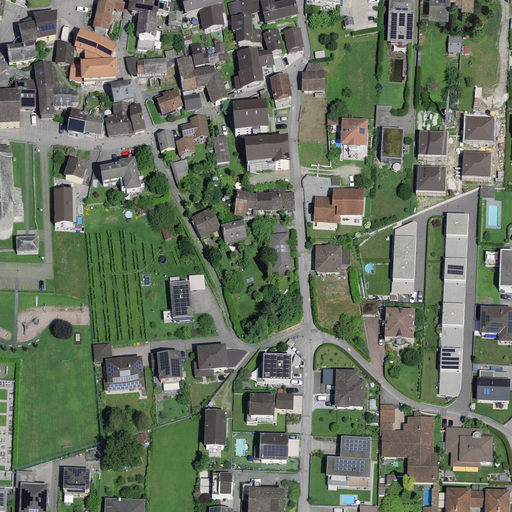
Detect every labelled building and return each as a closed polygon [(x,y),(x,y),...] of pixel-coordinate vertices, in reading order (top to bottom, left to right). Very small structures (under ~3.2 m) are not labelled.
[(115,1),(109,0),(98,0),(92,26),(108,30),(113,10),(115,1)] [(115,0),(115,1),(113,10),(124,13),(126,3),(115,0)] [(159,0),(129,0),(128,10),(139,12),(156,14),(156,12),(157,12),(159,0)] [(222,0),(181,0),(185,12),(198,9),(223,3),(222,0)] [(262,0),(240,0),(227,4),(230,17),(252,14),(262,10),(260,1),(262,1),(262,0)] [(265,0),(262,1),(260,1),(262,10),(265,23),(298,14),(294,0),(285,0),(274,3),(273,0),(265,0)] [(388,0),(389,1),(387,41),(413,42),(414,0),(388,0)] [(429,0),(428,21),(448,22),(449,2),(449,0),(429,0)] [(449,0),(449,2),(455,3),(455,6),(461,6),(461,13),(473,13),(473,0),(449,0)] [(224,13),(223,3),(198,9),(202,30),(224,24),(222,13),(224,13)] [(57,10),(33,13),(34,16),(40,38),(56,34),(57,10)] [(156,14),(139,12),(136,34),(138,35),(154,37),(156,37),(158,15),(156,14)] [(182,12),(170,12),(168,24),(181,27),(182,12)] [(252,14),(230,17),(231,30),(236,30),(236,42),(250,41),(250,43),(261,42),(261,30),(252,29),(252,14)] [(40,38),(34,16),(22,20),(24,23),(18,24),(22,42),(33,40),(40,38)] [(100,36),(80,28),(74,44),(74,46),(75,47),(84,50),(93,53),(102,58),(111,58),(116,44),(100,36)] [(300,28),(283,31),(287,53),(302,50),(302,48),(304,47),(300,28)] [(278,29),(263,33),(267,50),(268,53),(272,52),(283,48),(278,29)] [(152,51),(154,37),(138,35),(137,49),(152,51)] [(463,53),(463,38),(450,38),(450,53),(463,53)] [(22,42),(6,44),(9,62),(36,58),(33,40),(22,42)] [(74,44),(57,41),(55,62),(70,65),(72,65),(72,63),(75,47),(74,46),(74,44)] [(200,43),(190,45),(194,66),(209,63),(208,55),(208,53),(202,54),(200,43)] [(224,43),(214,45),(215,54),(225,52),(224,43)] [(257,48),(236,51),(240,71),(260,67),(257,52),(257,48)] [(164,51),(166,58),(166,60),(176,58),(174,49),(164,51)] [(93,53),(84,50),(85,59),(102,58),(93,53)] [(274,65),(272,52),(268,53),(267,50),(257,52),(260,67),(261,67),(274,65)] [(0,72),(8,68),(0,52),(0,72)] [(229,60),(228,53),(218,55),(220,62),(229,60)] [(217,54),(208,55),(209,63),(219,62),(217,54)] [(191,56),(176,60),(182,91),(196,88),(192,70),(194,69),(191,56)] [(85,59),(80,59),(80,64),(81,78),(117,76),(116,57),(111,58),(102,58),(85,59)] [(137,60),(138,60),(137,57),(126,58),(128,72),(131,75),(137,75),(137,60)] [(138,60),(137,60),(137,75),(167,73),(166,60),(166,58),(138,60)] [(51,62),(34,64),(35,79),(36,79),(37,88),(38,88),(39,107),(40,115),(41,115),(41,119),(55,119),(54,107),(53,88),(51,62)] [(80,64),(72,63),(72,65),(70,65),(69,79),(81,82),(81,78),(80,64)] [(308,64),(304,72),(325,72),(320,63),(308,64)] [(211,103),(228,97),(219,70),(214,71),(213,66),(194,69),(192,70),(196,88),(206,85),(211,103)] [(233,77),(235,90),(241,89),(241,86),(264,82),(261,67),(260,67),(240,71),(238,72),(238,76),(233,77)] [(304,72),(302,72),(302,91),(325,91),(325,72),(304,72)] [(287,74),(270,77),(274,100),(292,97),(287,74)] [(35,79),(14,81),(15,88),(15,90),(19,90),(20,108),(39,107),(38,88),(37,88),(36,79),(35,79)] [(130,79),(110,83),(113,102),(134,98),(130,79)] [(15,88),(0,88),(0,121),(20,121),(20,108),(19,90),(15,90),(15,88)] [(70,88),(53,88),(54,107),(72,106),(72,103),(79,103),(77,91),(70,92),(70,88)] [(169,90),(162,93),(163,96),(157,99),(163,115),(176,109),(175,108),(183,105),(176,89),(170,91),(169,90)] [(199,93),(183,96),(185,111),(201,108),(199,93)] [(266,98),(232,101),(234,129),(268,126),(266,98)] [(113,118),(104,118),(108,136),(134,133),(134,131),(129,106),(130,105),(130,103),(112,104),(113,118)] [(144,131),(144,128),(145,128),(139,103),(130,105),(129,106),(134,131),(134,133),(144,131)] [(391,106),(376,105),(375,127),(382,127),(390,128),(391,106)] [(79,110),(71,108),(66,130),(83,134),(84,131),(87,115),(78,113),(79,110)] [(103,118),(87,115),(84,131),(100,134),(103,118)] [(205,116),(190,118),(191,124),(180,126),(183,138),(183,141),(192,139),(209,136),(205,116)] [(493,117),(465,116),(464,139),(492,140),(493,117)] [(368,119),(341,117),(339,144),(347,144),(347,146),(359,147),(360,145),(366,145),(368,119)] [(390,128),(382,127),(380,157),(401,158),(403,128),(390,128)] [(172,131),(157,134),(160,151),(175,148),(172,131)] [(447,132),(419,131),(418,155),(446,156),(447,132)] [(287,133),(244,137),(246,161),(248,161),(248,164),(290,160),(287,133)] [(225,136),(213,138),(217,163),(229,161),(225,136)] [(183,138),(175,140),(179,156),(195,152),(192,139),(183,141),(183,138)] [(0,146),(0,236),(5,237),(8,236),(11,233),(13,230),(13,222),(24,222),(23,209),(22,209),(22,194),(15,192),(12,151),(11,145),(0,146)] [(489,177),(491,153),(463,152),(461,176),(489,177)] [(87,162),(69,157),(64,174),(82,180),(87,162)] [(118,162),(100,165),(102,181),(123,177),(125,189),(140,186),(135,157),(118,160),(118,162)] [(186,159),(170,164),(176,184),(192,179),(186,159)] [(446,168),(417,167),(416,190),(445,192),(446,168)] [(256,211),(278,209),(277,188),(269,189),(269,192),(255,193),(256,211)] [(285,188),(277,188),(278,209),(283,209),(284,213),(295,212),(294,192),(285,193),(285,188)] [(72,189),(53,189),(54,223),(72,222),(72,189)] [(364,189),(332,189),(332,198),(315,197),(313,222),(339,223),(340,215),(362,215),(364,189)] [(256,217),(256,211),(255,193),(237,190),(234,215),(243,217),(256,217)] [(494,190),(481,190),(481,202),(494,202),(494,190)] [(212,208),(191,217),(201,238),(220,229),(212,208)] [(469,214),(447,213),(445,235),(467,236),(469,214)] [(243,220),(220,225),(224,242),(247,238),(243,220)] [(395,230),(395,236),(416,237),(416,222),(415,221),(413,222),(395,230)] [(288,233),(269,235),(273,274),(292,272),(288,233)] [(466,259),(467,236),(445,235),(444,258),(466,259)] [(38,236),(16,237),(16,251),(38,251),(38,236)] [(395,236),(394,236),(393,257),(415,258),(416,237),(395,236)] [(341,246),(315,246),(315,272),(341,272),(341,265),(349,265),(349,250),(341,250),(341,246)] [(511,249),(500,250),(499,286),(511,286),(511,249)] [(497,263),(496,253),(486,255),(488,265),(497,263)] [(414,280),(415,258),(393,257),(392,279),(414,280)] [(465,280),(466,259),(444,258),(444,280),(465,280)] [(203,275),(189,276),(189,280),(190,291),(191,291),(205,290),(203,275)] [(413,294),(414,280),(392,279),(392,293),(413,294)] [(189,280),(170,282),(173,318),(192,316),(190,291),(189,280)] [(464,305),(465,280),(444,280),(442,303),(464,305)] [(365,316),(379,316),(379,302),(365,303),(365,316)] [(463,326),(464,305),(442,303),(442,325),(463,326)] [(511,307),(480,306),(479,332),(499,333),(498,341),(511,340),(511,307)] [(414,309),(385,308),(384,337),(413,338),(414,309)] [(462,348),(463,326),(442,325),(441,348),(462,348)] [(105,359),(112,359),(110,344),(93,346),(95,363),(105,362),(105,359)] [(225,344),(196,346),(198,362),(193,362),(195,377),(214,376),(213,368),(227,367),(226,351),(225,344)] [(461,371),(462,348),(441,348),(440,370),(461,371)] [(180,350),(156,352),(156,354),(150,354),(151,370),(158,369),(159,380),(182,378),(180,350)] [(234,351),(226,351),(227,367),(235,368),(247,352),(234,351)] [(291,355),(263,354),(262,379),(290,380),(291,355)] [(112,359),(105,359),(105,362),(107,380),(103,380),(104,391),(144,387),(141,356),(112,359)] [(359,370),(335,369),(334,406),(364,407),(365,380),(358,380),(359,370)] [(460,390),(461,371),(440,370),(439,395),(457,396),(460,390)] [(480,370),(479,377),(494,378),(494,371),(480,370)] [(479,377),(477,378),(477,400),(509,401),(510,387),(507,387),(507,378),(494,378),(479,377)] [(293,394),(276,393),(276,409),(293,410),(293,394)] [(274,394),(250,394),(249,415),(274,416),(274,394)] [(395,405),(380,405),(379,436),(382,436),(382,431),(392,431),(392,424),(394,424),(395,405)] [(226,411),(205,410),(204,445),(225,446),(226,411)] [(392,431),(382,431),(382,436),(381,457),(408,458),(407,483),(433,484),(436,484),(436,480),(437,453),(433,453),(434,418),(421,418),(414,418),(407,417),(407,424),(403,424),(403,431),(392,431)] [(482,429),(446,428),(445,452),(451,453),(450,466),(480,467),(480,462),(492,463),(493,437),(482,436),(482,429)] [(288,434),(260,433),(259,459),(287,460),(288,434)] [(371,438),(341,436),(340,457),(327,457),(326,475),(328,475),(327,485),(367,487),(368,478),(370,478),(371,460),(370,460),(371,438)] [(90,469),(64,468),(63,489),(64,489),(64,494),(87,495),(87,489),(89,489),(90,469)] [(34,472),(16,471),(15,488),(20,488),(20,483),(34,483),(34,472)] [(219,474),(212,473),(212,495),(219,495),(219,494),(231,494),(232,473),(219,472),(219,474)] [(34,483),(20,483),(20,488),(18,511),(47,511),(49,484),(34,483)] [(283,511),(284,489),(248,488),(247,511),(283,511)] [(470,488),(446,488),(445,511),(469,511),(469,507),(470,491),(470,488)] [(508,511),(510,490),(485,489),(485,492),(484,508),(484,511),(508,511)] [(485,492),(470,491),(469,507),(484,508),(485,492)] [(144,511),(145,500),(105,498),(103,511),(144,511)]
